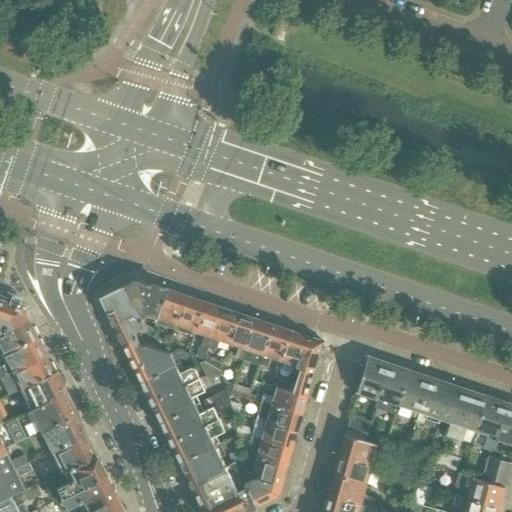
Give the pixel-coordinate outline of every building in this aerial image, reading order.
[(136,278),(121,285),(138,320),(142,318),(149,315),(157,317),(167,289),(136,278)] [(100,296),(124,345),(138,339),(141,344),(148,346),(153,329),(146,326),(142,318),(138,320),(121,285),(100,296)] [(187,296),(167,289),(157,317),(155,322),(176,329),(187,296)] [(0,332),(7,329),(7,328),(27,319),(25,313),(27,312),(23,305),(13,301),(11,303),(5,301),(4,297),(0,295),(0,332)] [(207,302),(187,296),(176,329),(195,335),(196,332),(207,302)] [(223,308),(207,302),(196,332),(205,335),(201,345),(210,348),(223,308)] [(240,313),(223,308),(210,348),(216,350),(219,340),(230,344),(240,313)] [(258,319),(240,313),(230,344),(239,347),(235,357),(244,360),(258,319)] [(0,346),(4,355),(37,338),(36,337),(38,333),(35,327),(31,326),(27,319),(7,328),(7,329),(0,332),(0,346)] [(244,360),(260,365),(274,325),(258,319),(244,360)] [(270,357),(281,361),(292,331),(274,325),(260,365),(266,367),(270,357)] [(298,374),(297,376),(299,377),(301,370),(306,367),(308,358),(302,356),(309,336),(292,331),(281,361),(293,365),(291,371),(298,374)] [(289,383),(285,389),(307,396),(322,341),(309,336),(302,356),(308,358),(306,367),(301,370),(299,377),(297,376),(295,385),(289,383)] [(0,367),(0,378),(18,369),(18,367),(27,363),(28,365),(37,361),(37,360),(45,356),(42,349),(44,345),(41,339),(37,338),(4,355),(8,363),(2,366),(2,367),(0,367)] [(124,345),(141,381),(176,364),(170,353),(148,346),(141,344),(138,339),(124,345)] [(204,361),(207,352),(199,349),(196,359),(204,361)] [(217,369),(220,370),(224,361),(207,355),(204,361),(206,363),(217,369)] [(10,394),(24,388),(57,373),(52,362),(48,362),(45,356),(37,360),(37,361),(28,365),(27,363),(18,367),(18,369),(0,378),(0,382),(2,386),(5,385),(10,394)] [(358,391),(378,398),(389,364),(368,356),(358,391)] [(200,363),(205,374),(217,369),(206,363),(204,361),(200,363)] [(141,381),(151,401),(199,377),(195,369),(191,367),(180,372),(176,364),(141,381)] [(399,405),(400,405),(410,371),(389,364),(378,398),(376,403),(383,405),(381,410),(396,415),(399,405)] [(217,369),(205,374),(209,381),(222,375),(220,370),(217,369)] [(400,405),(421,412),(432,378),(410,371),(400,405)] [(26,402),(30,410),(67,393),(57,373),(24,388),(30,400),(26,402)] [(151,401),(161,421),(196,404),(192,396),(205,389),(199,377),(151,401)] [(432,378),(421,412),(417,422),(437,428),(441,419),(453,385),(432,378)] [(273,385),(276,387),(285,389),(289,383),(275,379),(273,385)] [(224,382),(226,390),(227,392),(233,394),(236,385),(224,382)] [(252,390),(236,385),(233,394),(245,398),(246,396),(250,397),(252,390)] [(436,432),(455,438),(459,426),(462,427),(465,413),(462,412),(466,399),(468,400),(471,391),(453,385),(441,419),(437,428),(436,432)] [(263,394),(261,402),(302,414),(307,396),(285,389),(276,387),(273,397),(263,394)] [(229,399),(227,392),(226,390),(212,397),(221,416),(233,410),(233,411),(234,411),(230,401),(229,399)] [(455,438),(473,444),(489,397),(471,391),(468,400),(466,399),(462,412),(465,413),(462,427),(459,426),(455,438)] [(67,393),(30,410),(22,414),(16,418),(8,421),(6,423),(15,443),(41,431),(77,414),(67,393)] [(473,444),(492,450),(496,438),(498,439),(502,426),(500,425),(503,413),(505,413),(508,403),(489,397),(473,444)] [(242,404),(230,401),(234,411),(233,411),(233,412),(239,414),(242,404)] [(261,402),(256,420),(296,432),(302,414),(261,402)] [(496,438),(492,450),(499,453),(504,440),(511,442),(511,404),(508,403),(505,413),(503,413),(500,425),(502,426),(498,439),(496,438)] [(161,421),(171,442),(219,418),(213,406),(200,413),(196,404),(161,421)] [(0,409),(0,425),(6,423),(8,421),(4,412),(2,413),(0,409)] [(46,443),(51,452),(87,434),(77,414),(41,431),(45,429),(51,441),(46,443)] [(351,416),(347,429),(366,435),(370,422),(351,416)] [(171,442),(181,463),(216,446),(211,437),(225,430),(219,418),(171,442)] [(256,420),(254,426),(251,436),(261,439),(292,449),(296,432),(256,420)] [(235,424),(236,432),(245,435),(251,436),(249,427),(235,424)] [(346,433),(340,455),(382,469),(382,467),(390,469),(391,470),(393,463),(384,461),(385,459),(375,456),(378,445),(374,443),(375,441),(346,433)] [(61,473),(65,471),(97,455),(87,434),(51,452),(61,473)] [(259,446),(256,457),(287,466),(292,449),(261,439),(251,436),(249,443),(259,446)] [(374,443),(378,445),(386,447),(389,439),(376,436),(375,441),(374,443)] [(405,454),(406,455),(409,446),(389,439),(386,447),(405,454)] [(409,446),(406,455),(413,457),(418,444),(410,442),(409,446)] [(181,463),(191,484),(226,467),(216,446),(181,463)] [(10,460),(14,469),(28,462),(24,453),(10,460)] [(230,457),(233,463),(240,459),(239,453),(230,457)] [(434,464),(445,467),(449,456),(438,453),(434,464)] [(0,502),(10,497),(24,490),(18,477),(14,469),(10,460),(7,454),(0,457),(0,502)] [(52,488),(58,500),(107,476),(97,455),(65,471),(69,480),(52,488)] [(382,469),(340,455),(334,474),(367,485),(367,483),(376,486),(379,475),(387,478),(395,480),(397,471),(391,470),(390,469),(382,467),(382,469)] [(449,456),(445,467),(456,470),(459,460),(449,456)] [(258,472),(257,476),(256,479),(281,487),(287,466),(256,457),(252,470),(258,472)] [(489,457),(486,469),(504,474),(507,462),(489,457)] [(32,470),(28,462),(14,469),(18,477),(32,470)] [(234,463),(226,467),(191,484),(204,511),(244,511),(256,506),(247,488),(237,468),(234,463)] [(243,465),(237,468),(247,488),(256,506),(278,495),(281,487),(256,479),(257,476),(247,472),(243,465)] [(504,474),(486,469),(483,479),(501,484),(504,474)] [(459,488),(457,495),(499,508),(505,485),(501,484),(483,479),(459,472),(455,487),(459,488)] [(334,474),(329,493),(379,510),(381,501),(363,496),(367,485),(334,474)] [(80,502),(84,511),(87,511),(118,497),(107,476),(58,500),(63,510),(80,502)] [(418,485),(431,488),(434,479),(420,476),(418,485)] [(418,485),(413,506),(422,508),(424,502),(428,503),(431,488),(418,485)] [(329,493),(323,511),(358,511),(359,511),(362,511),(386,511),(379,510),(329,493)] [(466,509),(464,511),(497,511),(499,508),(457,495),(454,506),(458,507),(458,508),(459,508),(459,507),(466,509)] [(0,511),(18,511),(16,507),(10,497),(0,502),(0,511)] [(124,511),(118,497),(87,511),(124,511)] [(18,511),(27,511),(23,503),(16,507),(18,511)]
